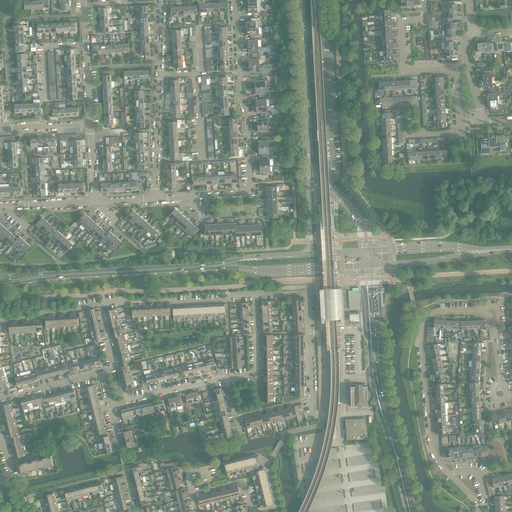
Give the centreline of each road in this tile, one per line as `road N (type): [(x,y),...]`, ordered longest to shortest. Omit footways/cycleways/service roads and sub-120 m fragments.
road 1 (unclassified): [(511,396),(500,380),(486,313),(448,310),(419,325),(431,447),(477,511)]
road 2 (residential): [(154,198),(250,192),(235,0)]
road 3 (secondary): [(196,267),(361,265)]
road 4 (tertiary): [(371,249),(356,205),(316,171),(308,106)]
road 5 (unclassified): [(457,122),(453,71),(404,64),(402,21),(422,20)]
road 6 (secondary): [(410,511),(374,375)]
road 7 (unclassified): [(327,416),(313,414),(307,293)]
road 8 (secondary): [(66,274),(196,267)]
road 9 (residential): [(45,126),(41,43),(85,40)]
road 10 (residential): [(154,198),(161,73)]
